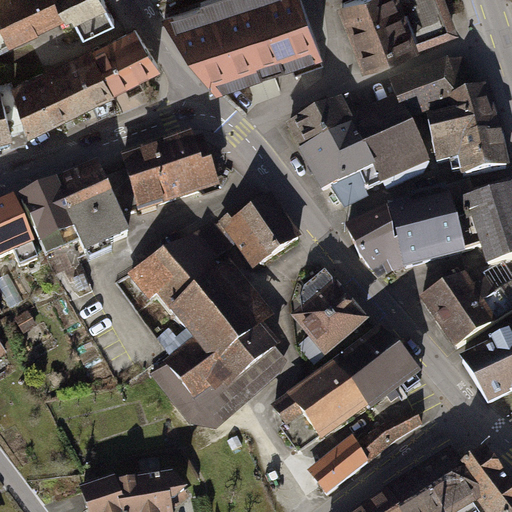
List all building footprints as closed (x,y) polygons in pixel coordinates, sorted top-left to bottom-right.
[(67,15),(59,0),(0,0),(0,47),(38,30),(37,28),(67,15)] [(59,0),(67,15),(74,12),(85,36),(116,21),(104,0),(59,0)] [(225,0),(219,0),(166,19),(216,89),(221,88),(211,78),(259,61),(262,72),(287,64),(283,52),(318,39),(304,0),(263,0),(220,16),(218,11),(228,8),(225,0)] [(407,52),(387,0),(355,0),(344,4),(368,67),(407,52)] [(451,35),(438,0),(387,0),(407,52),(451,35)] [(160,65),(138,30),(128,34),(127,36),(94,52),(113,89),(126,84),(131,94),(145,87),(140,76),(160,65)] [(113,89),(94,52),(93,51),(16,90),(31,133),(93,102),(100,119),(117,111),(110,93),(113,91),(113,89)] [(403,112),(409,122),(417,136),(428,132),(421,116),(446,107),(449,93),(471,85),(463,62),(441,68),(441,70),(393,87),(403,112)] [(0,144),(10,142),(12,137),(11,134),(13,134),(1,86),(0,86),(0,144)] [(460,160),(465,178),(508,168),(501,133),(486,89),(453,100),(459,116),(433,124),(439,164),(460,160)] [(291,127),(304,151),(354,127),(342,103),(291,127)] [(409,122),(403,112),(357,132),(375,170),(379,167),(386,184),(389,191),(426,175),(430,165),(417,136),(409,122)] [(375,170),(357,132),(354,127),(304,151),(325,191),(362,175),(368,192),(386,184),(379,167),(375,170)] [(128,170),(104,179),(121,218),(219,187),(205,144),(195,147),(192,139),(126,162),(128,170)] [(100,170),(58,188),(79,235),(79,237),(86,256),(129,237),(121,218),(104,179),(100,170)] [(447,190),(462,254),(485,247),(491,268),(511,261),(511,190),(511,188),(477,198),(471,181),(446,188),(447,190)] [(79,235),(58,188),(24,203),(42,243),(61,235),(64,242),(79,237),(79,235)] [(392,210),(400,246),(407,269),(462,254),(447,190),(412,198),(413,204),(392,210)] [(224,222),(246,256),(253,251),(262,265),(300,240),(272,199),(237,225),(231,218),(224,222)] [(39,260),(17,206),(0,213),(0,258),(14,253),(21,267),(39,260)] [(394,272),(407,269),(400,246),(395,247),(388,211),(349,228),(361,257),(371,269),(384,260),(394,272)] [(234,248),(218,226),(208,232),(206,230),(190,239),(190,242),(133,274),(145,293),(153,300),(159,296),(198,342),(219,367),(261,330),(208,266),(234,248)] [(366,323),(326,276),(305,293),(303,304),(304,315),(300,319),(301,324),(327,355),(366,323)] [(465,279),(425,300),(459,350),(511,314),(511,296),(509,298),(504,291),(496,295),(488,281),(473,291),(465,279)] [(276,347),(261,330),(219,367),(198,342),(156,373),(162,382),(175,372),(199,405),(231,383),(235,385),(276,351),(276,347)] [(370,410),(419,374),(382,332),(339,365),(368,406),(370,410)] [(495,349),(465,364),(490,405),(511,394),(511,339),(510,335),(492,344),(495,349)] [(368,406),(339,365),(276,410),(289,428),(284,431),(301,454),(368,406)] [(359,448),(360,450),(361,449),(370,464),(395,444),(423,427),(416,413),(371,436),(359,448)] [(320,482),(319,483),(329,496),(370,464),(361,449),(360,450),(330,473),(328,469),(317,478),(320,482)] [(461,511),(481,500),(489,511),(511,511),(511,489),(485,453),(463,470),(461,471),(464,476),(433,493),(444,511),(461,511)] [(461,471),(463,470),(456,457),(453,454),(388,495),(399,511),(444,511),(433,493),(464,476),(461,471)] [(114,482),(84,492),(90,511),(171,511),(170,502),(176,501),(186,493),(172,476),(116,486),(114,482)] [(399,511),(388,495),(365,511),(399,511)]
